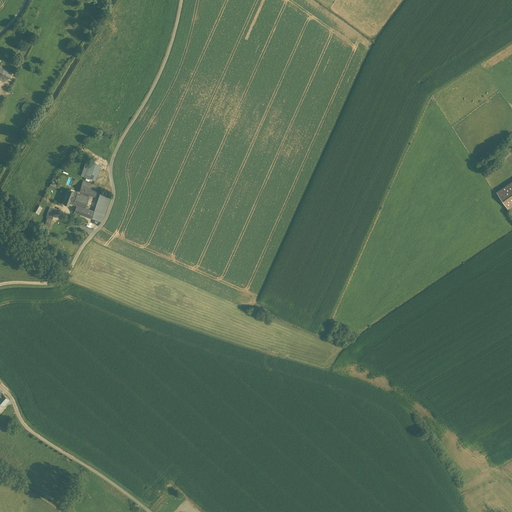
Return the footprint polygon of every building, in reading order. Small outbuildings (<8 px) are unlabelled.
[(11,74),(0,67),(0,74),(8,79),(11,74)] [(100,166),(90,162),(85,176),(95,180),(100,166)] [(79,191),(96,196),(100,185),(83,179),(79,191)] [(511,180),(508,184),(496,191),(498,193),(508,209),(511,206),(511,180)] [(89,196),(74,190),(69,203),(76,205),(74,212),(91,218),(94,211),(85,208),(89,196)] [(94,211),(91,218),(102,221),(111,195),(100,191),(94,211)] [(0,410),(10,398),(0,389),(0,410)]
